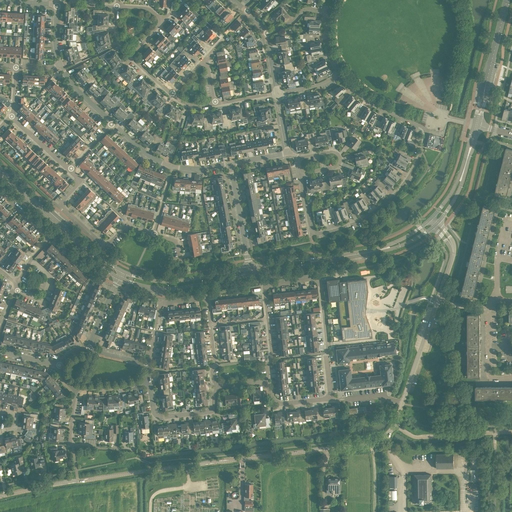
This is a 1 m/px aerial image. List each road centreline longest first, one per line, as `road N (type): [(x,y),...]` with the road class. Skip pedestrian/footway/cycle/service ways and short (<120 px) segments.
road 1 (residential): [(0,496),(357,445),(394,424)]
road 2 (residential): [(300,173),(310,230),(318,233),(368,216),(419,157),(425,129),(374,104),(340,73)]
road 3 (residential): [(264,381),(271,353),(263,287),(316,277),(330,398)]
road 4 (residential): [(402,403),(452,255),(432,221)]
road 5 (residential): [(145,363),(159,305),(203,297),(215,365)]
road 6 (tertiary): [(119,275),(0,170)]
road 7 (residential): [(154,235),(127,227),(100,242),(62,205),(79,181),(69,169)]
road 8 (tertiary): [(119,275),(178,288),(250,274)]
road 9 (tertiary): [(249,268),(162,281),(119,275)]
road 10 (tertiary): [(476,126),(508,0)]
road 11 (residential): [(340,73),(327,13),(306,8),(266,32)]
road 12 (unclassified): [(511,432),(420,437),(394,424)]
